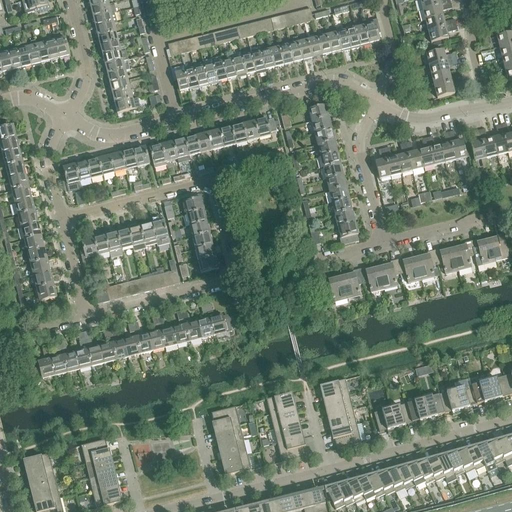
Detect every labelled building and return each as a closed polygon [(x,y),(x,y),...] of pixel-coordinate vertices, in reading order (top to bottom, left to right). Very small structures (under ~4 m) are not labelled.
[(46,0),(34,0),(27,2),(22,3),(25,15),(34,13),(34,11),(48,7),(48,6),(49,6),(48,3),(47,3),(46,0)] [(89,1),(88,1),(88,4),(89,4),(91,10),(109,6),(107,0),(92,0),(88,1),(89,1)] [(438,0),(422,0),(420,1),(423,11),(451,4),(449,0),(445,0),(439,2),(438,0)] [(451,4),(423,11),(426,22),(443,18),(441,12),(452,10),(451,4)] [(91,10),(91,11),(90,11),(91,14),(92,14),(93,20),(115,15),(116,14),(114,5),(109,6),(91,10)] [(305,12),(304,12),(308,24),(313,22),(310,10),(310,11),(305,12)] [(304,12),(299,13),(302,25),(308,24),(304,12)] [(298,13),(298,14),(294,15),(294,14),(293,14),(296,27),(302,25),(299,13),(298,13)] [(288,16),(287,16),(291,28),(296,27),(293,14),(293,15),(288,16)] [(93,20),(92,20),(93,23),(94,23),(96,29),(114,25),(117,24),(115,15),(93,20)] [(287,16),(282,18),(282,17),(285,30),(291,28),(287,16)] [(281,17),(281,18),(277,19),(276,19),(279,31),(285,30),(282,17),(281,17)] [(443,18),(426,22),(428,33),(456,26),(455,21),(444,24),(443,18)] [(271,20),(270,20),(274,32),(279,31),(276,19),(271,20)] [(270,20),(270,21),(265,22),(265,21),(265,22),(268,34),(274,32),(270,20)] [(364,24),(365,27),(370,46),(373,45),(373,44),(380,43),(378,35),(381,34),(377,21),(364,24)] [(260,23),(259,23),(262,35),(268,34),(265,22),(264,22),(260,23)] [(259,23),(259,24),(254,25),(254,24),(253,24),(257,37),(262,35),(259,23)] [(248,26),(251,38),(257,37),(253,24),(253,25),(249,26),(248,26)] [(114,25),(96,29),(96,30),(95,30),(95,33),(96,33),(98,39),(116,34),(114,25)] [(247,26),(243,28),(243,27),(242,27),(245,40),(251,38),(248,26),(247,26)] [(448,40),(447,34),(458,31),(456,26),(428,33),(431,44),(448,40)] [(242,27),(242,28),(237,29),(236,29),(239,41),(245,40),(242,27)] [(365,27),(356,29),(361,49),(370,46),(365,27)] [(231,30),(234,42),(239,41),(236,29),(231,30)] [(356,29),(346,32),(351,51),(361,49),(356,29)] [(230,30),(230,31),(226,32),(226,31),(225,32),(228,44),(234,42),(231,30),(230,30)] [(225,32),(220,33),(219,33),(222,45),(228,44),(225,32)] [(346,32),(337,34),(341,52),(342,52),(342,53),(351,51),(346,32)] [(214,34),(217,47),(222,45),(219,33),(219,34),(214,35),(214,34)] [(98,39),(97,39),(98,42),(99,42),(100,48),(119,44),(116,34),(98,39)] [(209,36),(208,36),(211,48),(217,47),(214,34),(213,35),(209,36)] [(335,54),(341,52),(337,34),(327,36),(332,55),(332,56),(335,55),(335,54)] [(511,34),(497,38),(499,49),(511,46),(511,34)] [(203,37),(202,37),(205,50),(211,48),(208,36),(203,38),(203,37)] [(326,56),(332,55),(327,36),(318,39),(322,57),(323,57),(323,58),(326,57),(326,56)] [(197,39),(200,51),(205,50),(202,37),(202,38),(197,39)] [(65,39),(55,41),(60,60),(60,61),(63,60),(63,59),(70,57),(65,39)] [(192,40),(191,40),(194,53),(200,51),(197,39),(196,39),(192,40)] [(318,39),(308,41),(313,60),(313,59),(313,60),(316,60),(316,59),(322,57),(318,39)] [(186,42),(185,42),(188,54),(194,53),(191,40),(191,41),(186,42)] [(55,41),(46,44),(50,62),(51,62),(51,63),(54,62),(54,61),(60,60),(55,41)] [(308,41),(299,44),(303,62),(304,62),(304,63),(307,62),(307,61),(313,60),(308,41)] [(185,42),(180,43),(183,55),(188,54),(185,42)] [(100,48),(100,49),(99,49),(100,52),(101,52),(103,58),(121,53),(126,52),(127,52),(126,47),(124,48),(123,43),(119,44),(100,48)] [(180,43),(179,43),(179,44),(175,45),(174,44),(174,45),(177,57),(183,55),(180,43)] [(44,64),(50,62),(46,44),(36,46),(41,64),(42,65),(44,65),(44,64)] [(297,65),(297,64),(303,62),(299,44),(289,46),(294,64),(294,65),(297,65)] [(22,50),(17,51),(22,69),(23,70),(26,69),(25,68),(32,67),(27,49),(26,45),(21,46),(22,50)] [(169,46),(168,46),(171,58),(177,57),(174,45),(173,45),(174,45),(169,46)] [(36,46),(27,49),(32,67),(32,68),(35,67),(35,66),(41,64),(36,46)] [(289,46),(280,48),(284,67),(285,67),(285,68),(288,67),(288,66),(294,64),(289,46)] [(511,57),(511,46),(499,49),(502,60),(511,57)] [(16,71),(22,69),(17,51),(17,48),(12,49),(13,52),(8,53),(13,72),(13,73),(16,72),(16,71)] [(250,51),(251,56),(256,74),(256,75),(259,74),(260,76),(266,74),(266,72),(266,71),(265,71),(260,50),(260,48),(250,51)] [(275,69),(270,51),(270,48),(260,50),(265,71),(266,71),(266,72),(269,72),(269,71),(275,69)] [(278,68),(284,67),(280,48),(270,51),(275,69),(275,70),(278,69),(278,68)] [(103,58),(102,58),(103,61),(104,61),(105,67),(128,62),(126,52),(121,53),(103,58)] [(443,52),(426,56),(429,67),(457,60),(456,55),(445,57),(443,52)] [(7,74),(6,73),(13,72),(8,53),(0,55),(0,61),(3,74),(4,75),(7,74)] [(251,56),(242,58),(247,77),(250,76),(250,75),(256,74),(251,56)] [(511,57),(502,60),(505,71),(511,69),(511,57)] [(242,58),(232,60),(237,80),(247,77),(242,58)] [(221,83),(228,81),(223,63),(222,59),(212,61),(213,65),(218,85),(221,84),(221,83)] [(232,60),(223,63),(228,81),(228,82),(237,80),(232,60)] [(457,60),(429,67),(432,78),(449,74),(448,68),(458,65),(457,60)] [(105,68),(104,68),(105,71),(106,71),(108,77),(126,72),(130,71),(128,62),(105,67),(105,68)] [(213,65),(204,67),(209,87),(218,85),(213,65)] [(174,70),(176,75),(175,75),(180,93),(181,94),(184,93),(183,92),(190,91),(184,70),(184,67),(174,70)] [(199,89),(194,70),(194,67),(184,70),(190,91),(190,90),(190,92),(199,89)] [(204,67),(194,70),(199,89),(209,87),(204,67)] [(108,77),(107,77),(107,80),(108,80),(110,86),(128,82),(126,72),(108,77)] [(449,74),(432,78),(435,89),(462,82),(461,76),(450,79),(449,74)] [(110,87),(109,87),(110,90),(111,90),(112,96),(131,91),(128,82),(110,86),(110,87)] [(453,90),(464,87),(462,82),(435,89),(437,100),(455,96),(453,90)] [(112,96),(111,96),(112,99),(113,99),(115,105),(133,101),(131,91),(112,96)] [(115,105),(114,106),(114,109),(115,108),(117,115),(140,109),(138,100),(133,101),(115,105)] [(326,107),(309,112),(312,124),(329,119),(326,107)] [(291,129),(288,117),(281,118),(284,131),(291,129)] [(329,119),(312,124),(315,135),(332,131),(329,119)] [(271,137),(270,134),(277,132),(274,120),(267,122),(267,120),(255,123),(259,140),(271,137)] [(255,123),(243,126),(247,143),(259,140),(255,123)] [(506,125),(501,126),(508,154),(511,153),(511,134),(509,136),(506,125)] [(243,126),(231,129),(236,146),(247,143),(243,126)] [(498,138),(493,140),(497,157),(508,154),(501,126),(496,128),(498,138)] [(13,127),(0,130),(0,143),(17,140),(13,127)] [(231,129),(220,132),(224,149),(236,146),(231,129)] [(332,131),(315,135),(318,147),(335,143),(332,131)] [(485,131),(479,132),(486,160),(497,157),(493,140),(487,141),(485,131)] [(220,132),(208,135),(212,152),(224,149),(220,132)] [(474,133),(477,144),(471,145),(475,163),(486,160),(479,132),(474,133)] [(454,133),(449,134),(456,162),(467,159),(463,142),(457,143),(454,133)] [(444,135),(446,146),(441,147),(445,165),(456,162),(449,134),(444,135)] [(208,135),(196,138),(201,155),(212,152),(208,135)] [(196,138),(185,141),(189,158),(201,155),(196,138)] [(445,165),(441,147),(435,149),(432,138),(427,139),(434,167),(445,165)] [(424,151),(419,153),(423,170),(434,167),(427,139),(422,141),(424,151)] [(17,140),(0,143),(0,145),(3,156),(20,152),(17,140)] [(185,141),(173,144),(177,161),(189,158),(185,141)] [(335,143),(318,147),(320,159),(338,154),(335,143)] [(411,143),(405,145),(412,173),(423,170),(419,153),(413,154),(411,143)] [(149,148),(151,154),(155,170),(167,167),(166,164),(161,146),(162,146),(161,144),(149,148)] [(162,146),(161,146),(166,164),(177,161),(173,144),(162,146)] [(403,157),(397,158),(401,176),(412,173),(405,145),(400,146),(403,157)] [(133,151),(138,169),(150,166),(145,148),(133,151)] [(401,176),(397,158),(392,160),(389,149),(384,150),(391,178),(401,176)] [(378,152),(381,162),(375,164),(379,181),(391,178),(384,150),(378,152)] [(133,151),(122,154),(126,172),(138,169),(133,151)] [(20,152),(3,156),(6,168),(23,164),(20,152)] [(122,154),(110,157),(114,175),(126,172),(122,154)] [(338,154),(320,159),(323,170),(341,166),(338,154)] [(110,157),(98,160),(103,178),(114,175),(110,157)] [(98,160),(87,163),(91,180),(103,178),(98,160)] [(87,163),(75,166),(79,183),(91,180),(87,163)] [(23,164),(6,168),(9,180),(26,176),(23,164)] [(63,169),(64,171),(62,171),(63,178),(65,177),(67,186),(66,186),(68,193),(81,190),(79,183),(75,166),(63,169)] [(341,166),(323,170),(326,182),(344,177),(341,166)] [(26,176),(9,180),(12,193),(29,188),(26,176)] [(344,177),(326,182),(329,193),(346,189),(344,177)] [(491,181),(478,184),(479,190),(493,186),(492,181),(491,181)] [(29,188),(12,193),(15,205),(32,201),(29,188)] [(346,189),(329,193),(332,205),(349,201),(346,189)] [(85,206),(82,193),(75,195),(78,207),(85,206)] [(429,194),(418,197),(419,200),(420,205),(431,202),(429,194)] [(201,200),(184,204),(187,216),(204,212),(201,200)] [(419,200),(411,202),(413,209),(421,207),(420,205),(419,200)] [(32,201),(15,205),(18,217),(35,213),(32,201)] [(349,201),(332,205),(335,217),(352,212),(349,201)] [(175,220),(171,207),(165,209),(168,221),(175,220)] [(204,212),(187,216),(190,228),(207,224),(204,212)] [(352,212),(335,217),(338,228),(355,224),(352,212)] [(35,213),(18,217),(21,229),(38,225),(35,213)] [(164,222),(152,225),(156,242),(168,239),(164,222)] [(207,224),(190,228),(192,240),(210,235),(207,224)] [(341,239),(340,239),(341,247),(359,242),(357,236),(358,236),(355,224),(338,228),(341,239)] [(38,225),(21,229),(24,241),(41,237),(38,225)] [(140,228),(145,245),(144,245),(145,248),(157,245),(156,242),(152,225),(140,228)] [(140,228),(129,231),(133,248),(144,245),(145,245),(140,228)] [(129,231),(117,234),(121,251),(133,248),(129,231)] [(314,234),(311,235),(314,247),(321,245),(318,233),(315,234),(314,234)] [(495,245),(491,246),(496,263),(509,260),(506,249),(511,248),(508,233),(502,235),(502,238),(494,240),(495,245)] [(117,234),(105,237),(109,254),(121,251),(117,234)] [(210,235),(192,240),(195,251),(213,247),(210,235)] [(41,237),(24,241),(27,254),(44,249),(41,237)] [(105,237),(94,240),(98,257),(109,254),(105,237)] [(94,240),(82,243),(84,250),(80,251),(83,265),(87,264),(87,263),(89,262),(89,259),(98,257),(94,240)] [(496,263),(491,246),(487,247),(486,242),(478,244),(477,241),(471,243),(474,257),(480,256),(483,267),(496,263)] [(471,243),(465,244),(465,247),(457,249),(458,255),(454,256),(459,273),(471,269),(469,259),(474,257),(471,243)] [(213,247),(195,251),(198,263),(216,259),(213,247)] [(44,249),(27,254),(30,266),(47,262),(44,249)] [(459,273),(454,256),(450,257),(449,251),(440,254),(440,251),(434,252),(437,267),(443,265),(446,276),(459,273)] [(420,259),(421,264),(417,265),(421,282),(434,279),(432,268),(437,267),(434,252),(427,254),(428,257),(420,259)] [(216,259),(198,263),(201,275),(219,271),(216,259)] [(403,260),(397,262),(400,276),(406,275),(409,285),(421,282),(417,265),(413,266),(412,261),(403,263),(403,260)] [(47,262),(30,266),(33,278),(50,274),(47,262)] [(395,277),(400,276),(397,262),(390,263),(391,266),(383,268),(384,273),(380,274),(384,291),(397,288),(395,277)] [(186,266),(179,268),(182,280),(189,278),(186,266)] [(384,291),(380,274),(376,275),(375,270),(366,272),(366,269),(359,271),(363,285),(369,284),(371,295),(384,291)] [(354,275),(346,277),(347,283),(343,284),(347,301),(360,297),(357,287),(363,285),(359,271),(353,272),(354,275)] [(170,274),(174,287),(180,285),(176,272),(170,274)] [(50,274),(33,278),(36,290),(53,286),(50,274)] [(170,274),(164,275),(168,288),(174,287),(170,274)] [(164,275),(159,276),(162,290),(168,288),(164,275)] [(159,276),(153,278),(156,291),(162,290),(159,276)] [(153,278),(147,279),(150,293),(156,291),(153,278)] [(147,279),(141,281),(144,294),(150,293),(147,279)] [(328,279),(322,280),(326,295),(332,293),(334,304),(347,301),(343,284),(339,285),(337,279),(329,282),(328,279)] [(141,281),(135,282),(139,296),(144,294),(141,281)] [(135,282),(129,284),(133,297),(139,296),(135,282)] [(129,284),(123,285),(127,299),(133,297),(129,284)] [(123,285),(118,287),(121,300),(127,299),(123,285)] [(53,286),(36,290),(40,303),(56,298),(53,286)] [(118,287),(112,288),(115,301),(121,300),(118,287)] [(112,288),(106,290),(109,303),(115,301),(112,288)] [(106,290),(100,291),(103,304),(109,303),(106,290)] [(100,291),(94,293),(98,306),(103,304),(100,291)] [(186,312),(181,313),(183,321),(185,327),(189,343),(201,340),(197,324),(190,325),(186,312)] [(209,320),(214,337),(232,333),(228,316),(222,317),(221,315),(214,317),(213,313),(208,315),(209,321),(209,320)] [(209,321),(197,324),(201,340),(214,337),(209,320),(209,321)] [(185,327),(173,330),(177,346),(189,343),(185,327)] [(128,359),(124,342),(117,344),(113,330),(108,331),(110,339),(112,345),(116,362),(128,359)] [(173,330),(161,333),(165,350),(177,346),(173,330)] [(104,365),(100,348),(92,350),(88,333),(83,334),(92,368),(104,365)] [(161,333),(148,336),(153,353),(165,350),(161,333)] [(78,335),(83,352),(75,354),(79,371),(92,368),(83,334),(78,335)] [(148,336),(136,339),(140,356),(153,353),(148,336)] [(136,339),(124,342),(128,359),(140,356),(136,339)] [(116,362),(112,345),(100,348),(104,365),(116,362)] [(75,354),(63,357),(67,374),(79,371),(75,354)] [(63,357),(51,360),(55,377),(67,374),(63,357)] [(51,360),(38,363),(43,380),(55,377),(51,360)] [(423,369),(415,371),(417,378),(425,376),(423,369)] [(503,403),(501,396),(504,395),(505,398),(509,397),(504,378),(488,382),(494,406),(503,403)] [(346,382),(346,381),(320,388),(323,403),(349,397),(346,382)] [(488,382),(471,387),(477,406),(481,405),(480,402),(483,401),(485,408),(494,406),(488,382)] [(472,407),(477,406),(471,387),(455,391),(462,415),(471,412),(469,405),(472,404),(472,407)] [(449,414),(448,411),(451,410),(453,417),(462,415),(455,391),(439,396),(444,415),(449,414)] [(292,395),(266,401),(266,402),(267,402),(270,416),(296,410),(292,395)] [(439,396),(423,401),(430,424),(439,421),(437,414),(439,414),(440,416),(444,415),(439,396)] [(349,397),(323,403),(327,418),(353,411),(349,397)] [(416,423),(416,420),(419,419),(420,426),(430,424),(423,401),(407,405),(412,424),(416,423)] [(407,405),(391,410),(397,433),(406,430),(404,423),(407,423),(408,425),(412,424),(407,405)] [(236,409),(211,415),(212,415),(216,433),(240,427),(236,409)] [(296,410),(270,416),(274,431),(300,425),(296,410)] [(380,433),(384,432),(383,429),(386,429),(388,436),(397,433),(391,410),(374,414),(379,433),(380,433)] [(353,411),(327,418),(331,433),(357,426),(353,411)] [(300,425),(274,431),(278,446),(303,439),(300,425)] [(337,449),(337,450),(361,444),(357,426),(331,433),(333,441),(335,441),(337,449)] [(240,427),(216,433),(220,448),(244,442),(240,427)] [(304,448),(306,448),(303,439),(278,446),(282,463),(282,464),(306,458),(306,457),(304,448)] [(497,445),(505,462),(508,469),(511,466),(511,452),(507,442),(507,441),(497,445)] [(105,442),(106,442),(81,448),(86,466),(112,459),(110,450),(108,451),(105,442)] [(244,442),(220,448),(223,462),(247,456),(244,442)] [(487,448),(495,465),(496,467),(505,462),(497,445),(497,443),(487,448)] [(477,451),(485,468),(488,474),(497,470),(496,467),(495,465),(487,448),(487,446),(477,451)] [(485,468),(477,451),(477,449),(467,453),(467,454),(475,471),(476,472),(485,468)] [(457,456),(465,473),(465,474),(466,475),(475,471),(467,454),(467,453),(467,452),(457,456)] [(447,459),(455,476),(456,478),(465,474),(465,473),(457,456),(457,455),(447,459)] [(49,456),(23,462),(27,477),(53,471),(49,456)] [(223,462),(227,477),(251,471),(247,456),(223,462)] [(447,459),(447,457),(438,462),(437,462),(445,479),(448,485),(457,481),(456,478),(455,476),(447,459)] [(112,459),(86,466),(89,480),(115,474),(112,459)] [(435,482),(436,484),(445,479),(437,462),(438,462),(437,460),(428,465),(427,465),(435,482)] [(425,484),(425,485),(426,486),(435,482),(427,465),(428,465),(427,463),(418,467),(417,467),(425,484)] [(415,487),(416,489),(425,485),(425,484),(417,467),(418,467),(417,466),(408,470),(407,470),(415,487)] [(405,490),(406,492),(415,487),(407,470),(408,470),(407,468),(398,473),(397,473),(405,490)] [(53,471),(27,477),(31,492),(56,485),(53,471)] [(387,476),(395,493),(396,495),(405,490),(397,473),(398,473),(397,471),(388,476),(387,476)] [(115,474),(89,480),(93,495),(119,489),(115,474)] [(395,493),(387,476),(388,476),(387,474),(378,478),(377,479),(385,495),(385,496),(386,497),(395,493)] [(368,481),(367,481),(375,498),(376,500),(385,496),(385,495),(377,479),(378,478),(377,477),(368,481)] [(357,484),(365,501),(366,503),(375,498),(367,481),(368,481),(367,480),(358,484),(357,484)] [(347,487),(355,504),(356,506),(365,501),(357,484),(358,484),(357,482),(348,487),(347,487)] [(56,485),(31,492),(34,507),(60,500),(56,485)] [(338,489),(337,490),(346,507),(345,507),(346,508),(355,504),(347,487),(348,487),(347,485),(338,489)] [(337,488),(326,493),(327,494),(328,494),(328,495),(336,511),(345,507),(346,507),(337,490),(338,489),(337,488)] [(97,510),(123,504),(119,489),(93,495),(97,510)] [(310,494),(314,511),(326,511),(322,493),(317,494),(317,492),(310,494)] [(303,511),(314,511),(310,494),(304,496),(304,497),(300,498),(303,511)] [(488,494),(474,498),(475,502),(489,498),(488,494)] [(296,497),(290,499),(292,511),(303,511),(300,498),(297,499),(296,497)] [(283,502),(279,503),(281,511),(292,511),(290,499),(283,501),(283,502)] [(63,511),(60,500),(34,507),(35,511),(63,511)] [(275,503),(269,504),(270,511),(281,511),(279,503),(276,504),(275,503)]
